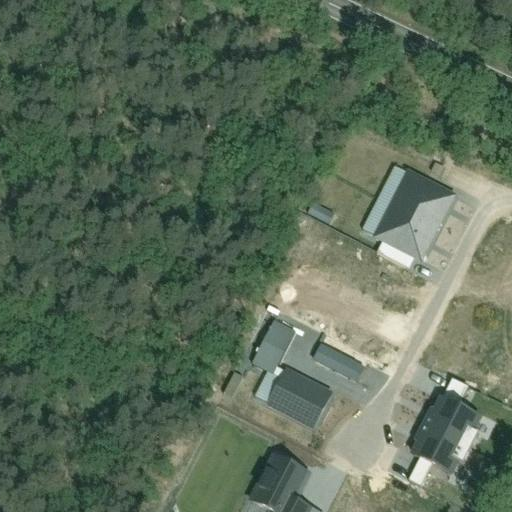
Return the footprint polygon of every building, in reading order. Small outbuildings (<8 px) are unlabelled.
[(453,199),(409,176),(376,239),(421,263),(453,199)] [(274,378),(295,336),(274,325),(252,368),(274,378)] [(350,382),(357,367),(322,349),(314,363),(350,382)] [(330,398),(286,376),(269,408),(313,431),(330,398)] [(480,421),(441,402),(413,459),(451,478),(457,465),(464,468),(479,438),(473,435),(480,421)] [(290,511),(308,478),(274,461),(252,505),(265,511),(290,511)] [(439,511),(448,496),(400,473),(380,511),(439,511)]
